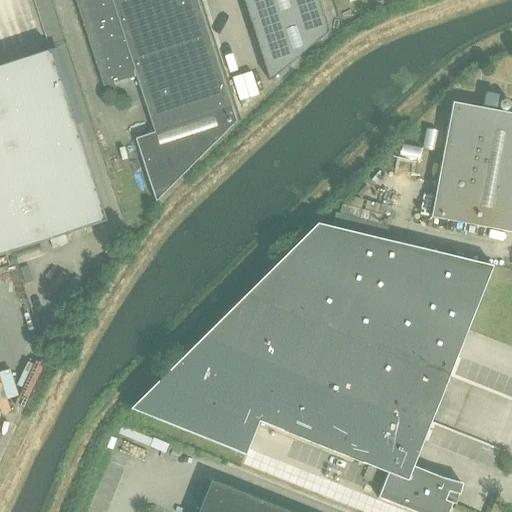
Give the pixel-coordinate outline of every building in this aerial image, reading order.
[(231,108),(196,0),(74,0),(103,87),(121,81),(135,76),(144,102),(153,132),(134,138),(135,140),(155,202),(235,121),(231,108)] [(317,0),(242,0),(268,81),(328,31),(317,0)] [(106,222),(104,216),(50,48),(0,63),(0,256),(11,252),(106,222)] [(430,217),(511,232),(511,113),(451,102),(430,217)] [(316,224),(129,409),(244,455),(258,421),(387,473),(377,497),(413,511),(447,511),(451,503),(455,493),(458,494),(461,483),(439,477),(440,477),(412,466),(419,448),(436,406),(443,388),(461,343),(466,329),(492,266),(383,240),(387,226),(386,226),(388,217),(342,204),(339,214),(335,213),(331,227),(316,224)] [(288,511),(210,480),(196,511),(288,511)]
